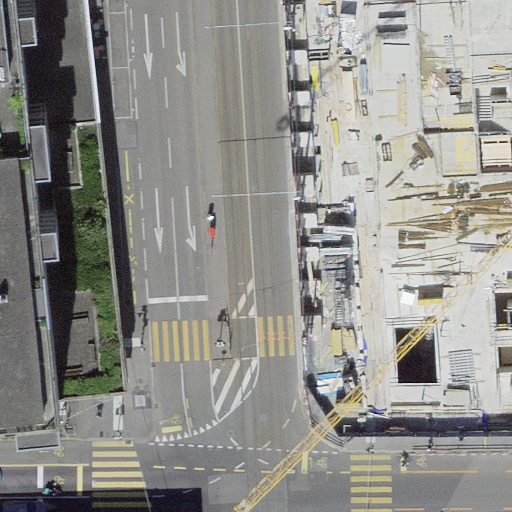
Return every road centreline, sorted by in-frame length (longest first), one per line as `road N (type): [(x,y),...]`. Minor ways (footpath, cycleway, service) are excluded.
road 1 (tertiary): [(160,0),(180,365),(265,497)]
road 2 (tertiary): [(265,497),(275,337),(255,0)]
road 3 (primary): [(0,499),(265,497)]
road 4 (primary): [(265,497),(511,496)]
